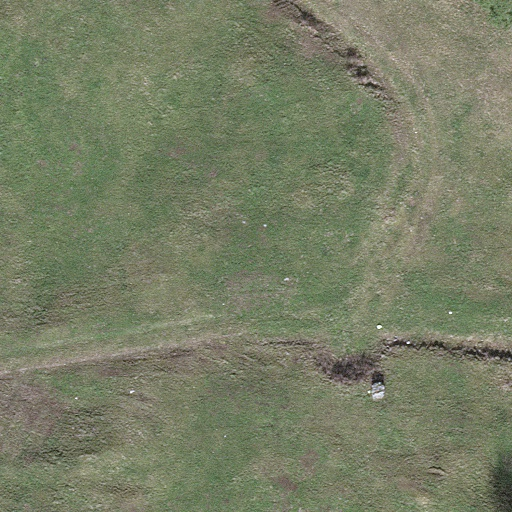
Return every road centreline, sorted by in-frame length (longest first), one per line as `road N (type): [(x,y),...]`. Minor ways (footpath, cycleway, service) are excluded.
road 1 (track): [(0,354),(350,314),(408,211),(423,167),(423,132),(389,62),(320,0)]
road 2 (track): [(350,314),(511,335)]
